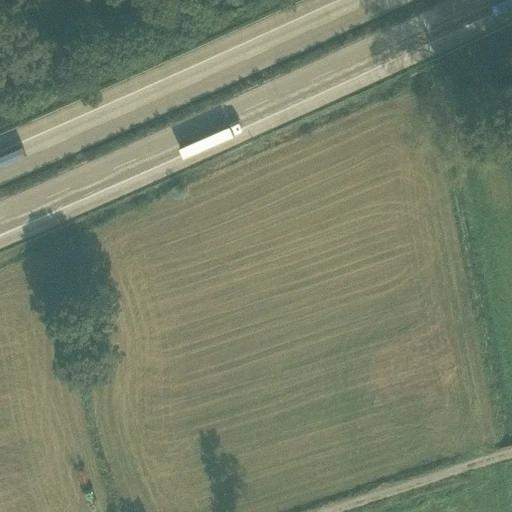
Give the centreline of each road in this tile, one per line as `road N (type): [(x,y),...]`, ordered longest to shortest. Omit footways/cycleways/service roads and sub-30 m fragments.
road 1 (motorway): [(0,216),(481,0)]
road 2 (motorway): [(376,0),(0,169)]
road 3 (track): [(0,102),(229,0)]
road 4 (track): [(323,511),(511,449)]
